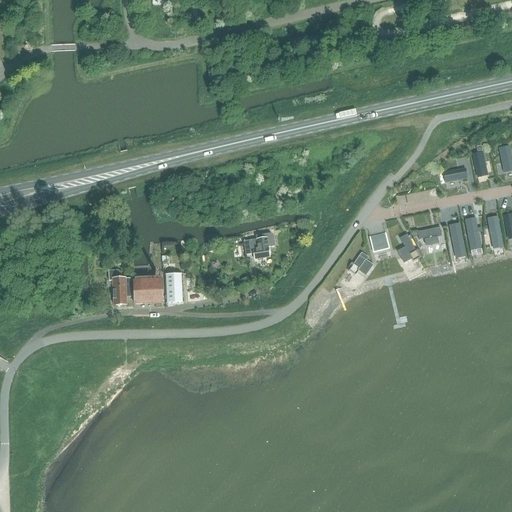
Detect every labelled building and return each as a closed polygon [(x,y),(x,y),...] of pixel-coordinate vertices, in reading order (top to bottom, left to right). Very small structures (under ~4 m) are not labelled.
[(511,169),(508,149),(497,151),(502,174),(511,172),(511,169)] [(481,155),(471,157),(476,181),(486,178),(481,155)] [(465,171),(442,175),(444,185),(466,181),(465,171)] [(471,209),(474,216),(484,211),(481,204),(471,209)] [(511,219),(511,216),(502,218),(506,243),(511,241),(511,219)] [(496,218),(486,220),(492,253),(502,251),(496,218)] [(473,219),(463,221),(469,254),(480,252),(473,219)] [(458,226),(448,228),(454,261),(464,259),(458,226)] [(439,244),(438,237),(442,237),(442,235),(440,228),(418,232),(419,240),(425,239),(426,247),(439,244)] [(256,240),(243,242),(245,255),(254,254),(254,260),(270,257),(269,248),(274,247),(273,236),(272,235),(271,234),(269,234),(256,236),(256,240)] [(389,249),(385,234),(370,237),(374,253),(389,249)] [(401,238),(406,247),(398,252),(404,264),(412,259),(413,262),(420,258),(407,235),(401,238)] [(374,266),(367,261),(369,258),(362,253),(349,271),(356,276),(359,271),(366,276),(374,266)] [(120,271),(109,271),(109,281),(113,281),(114,306),(127,305),(126,279),(120,279),(120,271)] [(183,275),(165,275),(166,303),(184,303),(183,275)] [(164,301),(164,297),(163,297),(162,279),(134,281),(135,305),(163,303),(163,301),(164,301)]
